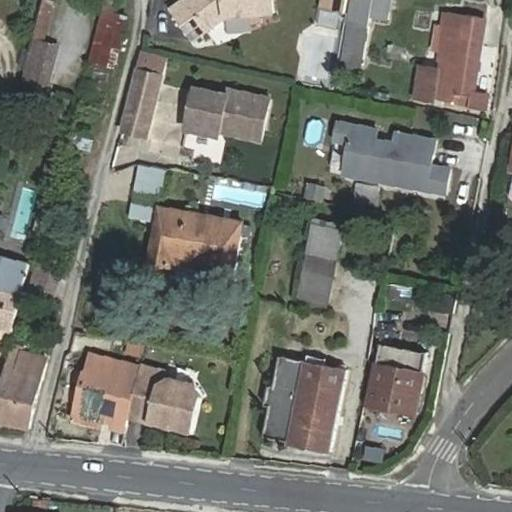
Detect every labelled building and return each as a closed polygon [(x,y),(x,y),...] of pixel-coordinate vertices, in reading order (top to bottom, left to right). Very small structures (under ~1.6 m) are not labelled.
[(181,0),(169,9),(191,40),(224,16),(272,10),(270,0),(181,0)] [(371,0),(351,0),(341,59),(361,63),(369,15),(371,0)] [(371,0),(369,15),(387,18),(389,0),(371,0)] [(477,86),(492,13),(454,5),(452,17),(443,15),(438,39),(448,41),(444,62),(427,59),(420,91),(436,94),(436,90),(447,92),(446,97),(456,98),(456,95),(474,99),(474,100),(489,103),(491,89),(477,86)] [(125,16),(102,10),(90,58),(114,64),(125,16)] [(50,41),(34,37),(24,76),(47,82),(51,68),(43,66),(50,41)] [(164,55),(140,49),(122,127),(148,134),(164,55)] [(227,89),(194,83),(186,126),(220,132),(221,127),(262,134),(270,92),(228,84),(227,89)] [(432,168),(436,142),(395,136),(393,146),(375,143),(376,133),(336,126),(333,144),(348,147),(344,174),(347,179),(372,183),(377,180),(380,184),(446,195),(450,171),(432,168)] [(378,190),(355,187),(353,204),(376,207),(378,190)] [(213,267),(212,273),(234,277),(242,222),(159,207),(150,262),(173,266),(174,259),(213,267)] [(313,225),(298,305),(326,310),(341,230),(313,225)] [(173,266),(212,273),(213,267),(174,259),(173,266)] [(61,273),(38,267),(31,292),(54,298),(61,273)] [(17,294),(0,289),(0,327),(8,329),(17,294)] [(451,317),(454,302),(439,300),(437,314),(451,317)] [(0,402),(0,420),(29,427),(47,360),(48,358),(28,354),(29,348),(15,345),(0,402)] [(416,415),(428,354),(382,346),(369,406),(416,415)] [(152,417),(150,424),(195,433),(203,394),(198,383),(175,378),(166,371),(145,366),(144,369),(112,360),(113,358),(94,353),(90,376),(85,385),(76,419),(101,423),(104,413),(130,420),(132,412),(152,417)] [(331,454),(346,374),(295,365),(295,366),(270,361),(264,391),(259,390),(256,410),(260,411),(255,439),(279,444),(279,445),(331,454)] [(130,420),(150,424),(152,417),(132,412),(130,420)] [(104,413),(101,423),(128,426),(130,420),(104,413)]
